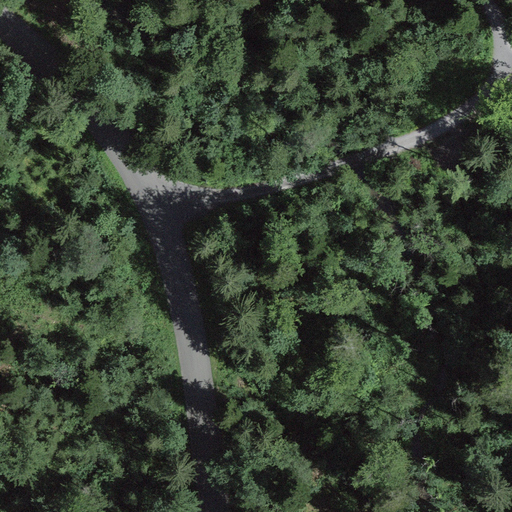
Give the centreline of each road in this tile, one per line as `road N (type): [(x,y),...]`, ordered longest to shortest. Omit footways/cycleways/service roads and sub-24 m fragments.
road 1 (unclassified): [(154,207),(185,307),(214,511)]
road 2 (unclassified): [(0,15),(102,120),(154,207)]
road 3 (track): [(511,82),(437,128),(321,170)]
road 4 (unclassified): [(321,170),(154,207)]
